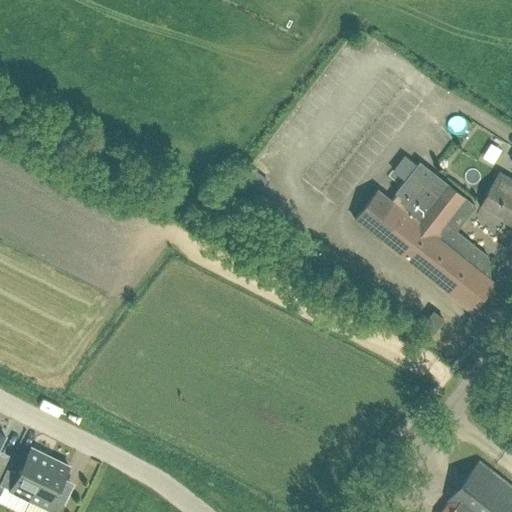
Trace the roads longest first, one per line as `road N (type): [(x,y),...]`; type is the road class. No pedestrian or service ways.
road 1 (tertiary): [(366,511),(511,333)]
road 2 (residential): [(198,511),(155,476),(0,399)]
